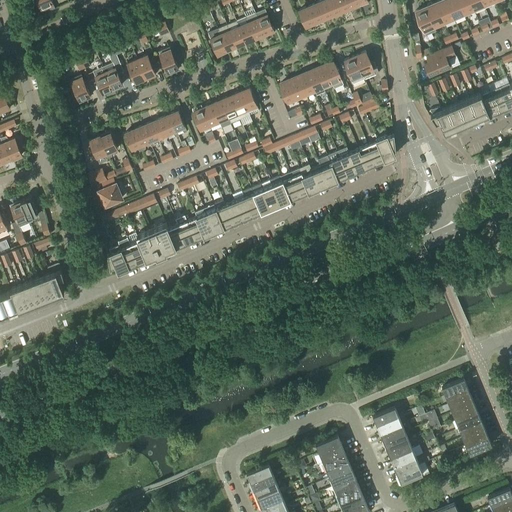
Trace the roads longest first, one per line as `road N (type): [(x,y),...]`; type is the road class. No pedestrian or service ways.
road 1 (primary): [(0,418),(458,228)]
road 2 (primary): [(401,210),(0,374)]
road 3 (residential): [(37,126),(389,17)]
road 4 (residential): [(85,296),(417,160)]
road 5 (residential): [(511,462),(411,504),(390,502),(344,410)]
road 6 (residential): [(244,511),(228,472),(231,455),(344,410)]
road 7 (residential): [(511,442),(473,352),(511,336)]
road 8 (residential): [(85,296),(47,165)]
